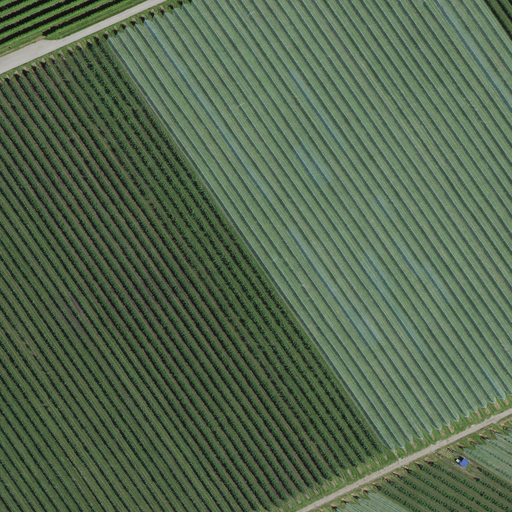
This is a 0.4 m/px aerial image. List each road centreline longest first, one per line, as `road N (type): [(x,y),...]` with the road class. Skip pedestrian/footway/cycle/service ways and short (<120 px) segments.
road 1 (track): [(306,511),(511,411)]
road 2 (unclassified): [(0,69),(158,0)]
